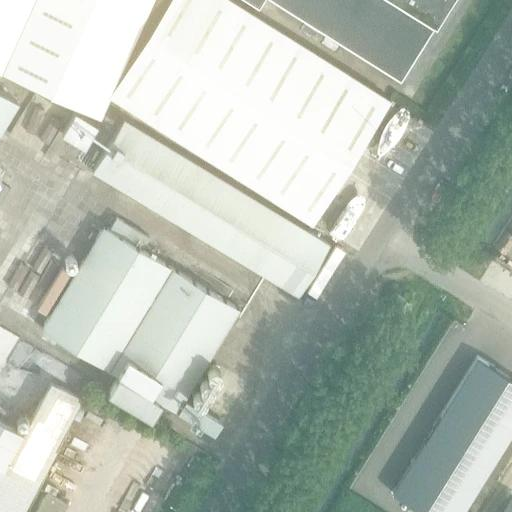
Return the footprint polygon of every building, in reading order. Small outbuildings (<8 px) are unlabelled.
[(0,0),(0,73),(98,117),(108,95),(150,0),(0,0)] [(388,101),(226,0),(150,0),(108,95),(312,223),(388,101)] [(244,0),(257,8),(261,0),(270,0),(399,81),(432,29),(435,31),(454,0),(244,0)] [(0,94),(0,131),(17,105),(0,94)] [(91,170),(297,295),(328,244),(123,119),(91,170)] [(160,401),(176,411),(238,308),(103,225),(40,328),(116,374),(106,390),(149,417),(160,401)] [(392,493),(422,511),(461,511),(511,433),(511,379),(478,358),(392,493)] [(211,379),(213,379),(214,379),(215,379),(216,378),(217,377),(218,377),(219,376),(219,374),(220,373),(220,372),(220,371),(219,370),(219,369),(218,368),(217,367),(216,366),(215,366),(214,365),(213,365),(211,365),(210,366),(208,367),(207,368),(207,369),(206,370),(206,371),(206,372),(206,373),(206,374),(207,376),(207,377),(208,377),(209,378),(210,379),(211,379)] [(204,391),(205,391),(207,391),(208,391),(209,390),(210,389),(211,389),(211,388),(212,387),(212,385),(212,384),(212,383),(212,382),(212,381),(211,380),(210,379),(209,378),(208,378),(207,377),(206,377),(205,377),(203,378),(202,378),(200,380),(199,381),(199,382),(198,383),(198,384),(198,385),(199,387),(199,388),(200,389),(201,390),(202,390),(203,391),(204,391)] [(0,511),(22,511),(37,486),(34,484),(81,396),(49,379),(24,426),(0,413),(0,511)] [(197,403),(198,403),(199,403),(200,403),(202,402),(203,402),(203,401),(204,400),(205,399),(205,397),(205,396),(205,395),(205,394),(204,393),(203,392),(203,391),(202,390),(200,390),(199,389),(198,389),(197,389),(196,390),(195,390),(194,391),(193,392),(192,393),(191,394),(191,395),(191,396),(191,397),(191,399),(192,400),(193,401),(194,402),(195,402),(196,403),(197,403)] [(59,511),(65,503),(45,491),(32,511),(59,511)] [(511,511),(511,496),(509,494),(498,511),(511,511)]
